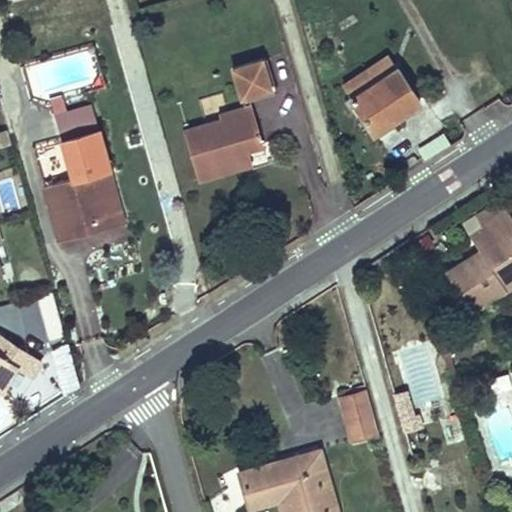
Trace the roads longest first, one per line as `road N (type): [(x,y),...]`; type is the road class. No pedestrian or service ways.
road 1 (tertiary): [(148,380),(511,138)]
road 2 (tertiary): [(0,472),(148,380)]
road 3 (residential): [(148,380),(186,511)]
